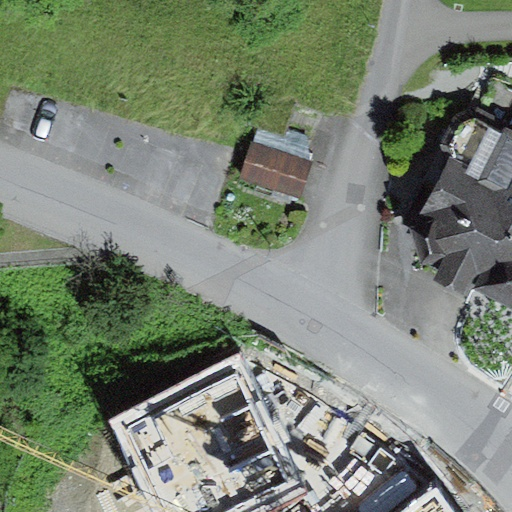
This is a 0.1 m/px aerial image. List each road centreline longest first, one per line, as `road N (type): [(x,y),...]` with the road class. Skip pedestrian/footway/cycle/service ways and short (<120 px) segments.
road 1 (residential): [(320,330),(0,200)]
road 2 (residential): [(320,330),(408,0)]
road 3 (residential): [(447,388),(320,330)]
